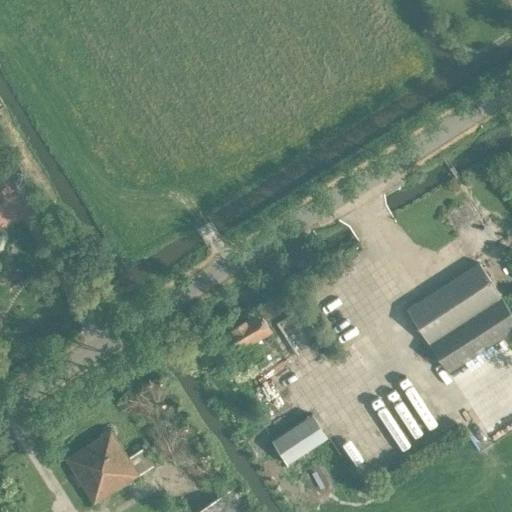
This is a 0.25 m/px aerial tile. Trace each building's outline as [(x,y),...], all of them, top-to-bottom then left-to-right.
[(491,233),(509,222),(496,202),(476,214),(469,203),(446,217),(462,242),(469,253),(493,237),(491,233)] [(406,309),(428,342),(448,372),(511,330),(511,312),(479,261),(423,297),(406,309)] [(230,356),(273,331),(262,312),(219,337),(230,356)] [(312,413),(272,439),(287,462),(327,436),(312,413)] [(66,457),(94,503),(140,474),(140,473),(153,465),(142,448),(128,456),(111,429),(66,457)] [(252,511),(235,485),(192,511),(252,511)]
